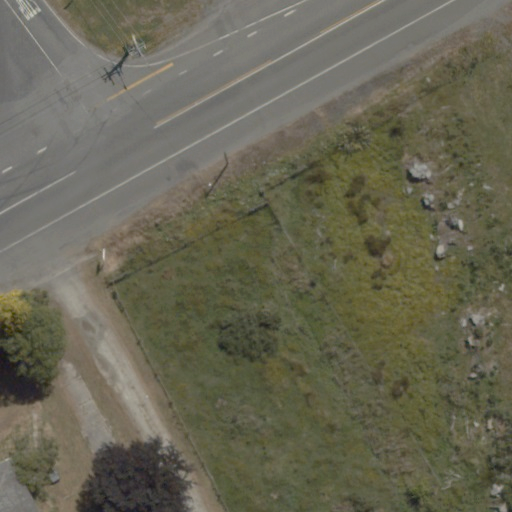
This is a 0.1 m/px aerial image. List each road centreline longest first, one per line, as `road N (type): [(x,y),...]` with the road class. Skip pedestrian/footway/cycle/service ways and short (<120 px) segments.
road 1 (secondary): [(109,151),(382,0)]
road 2 (residential): [(109,151),(3,0)]
road 3 (secondary): [(0,212),(109,151)]
